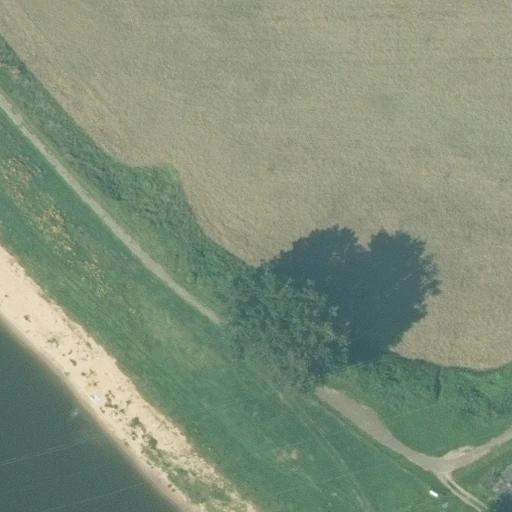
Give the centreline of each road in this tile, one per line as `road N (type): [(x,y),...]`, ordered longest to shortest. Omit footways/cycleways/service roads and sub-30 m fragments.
road 1 (track): [(0,106),(156,273),(297,377)]
road 2 (track): [(332,401),(418,464),(441,470),(465,463)]
